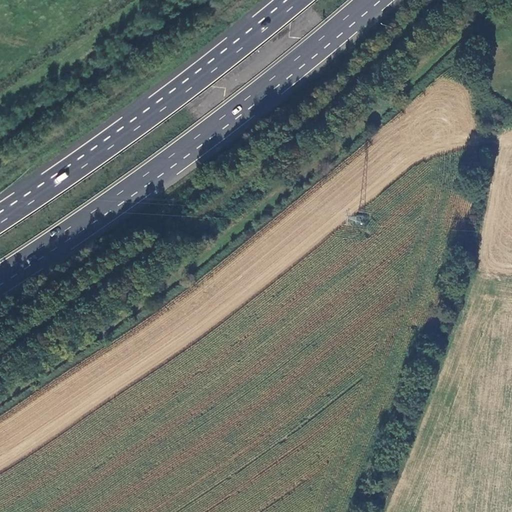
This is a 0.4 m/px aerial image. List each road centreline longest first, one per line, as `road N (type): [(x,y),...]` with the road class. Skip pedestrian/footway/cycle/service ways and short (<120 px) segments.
road 1 (trunk): [(4,271),(220,119),(366,0)]
road 2 (trunk): [(300,0),(0,222)]
